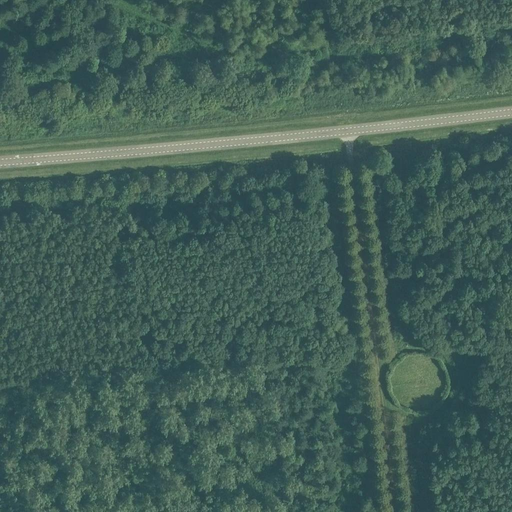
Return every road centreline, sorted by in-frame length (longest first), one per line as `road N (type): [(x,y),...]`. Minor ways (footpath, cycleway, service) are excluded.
road 1 (tertiary): [(0,157),(511,111)]
road 2 (track): [(384,511),(361,255)]
